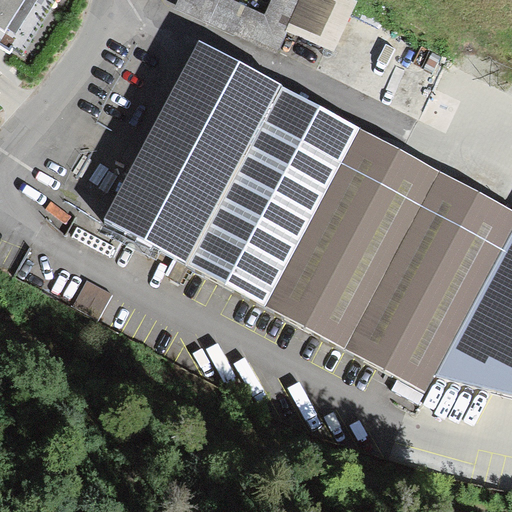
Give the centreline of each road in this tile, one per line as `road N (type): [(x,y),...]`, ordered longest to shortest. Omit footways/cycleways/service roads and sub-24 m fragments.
road 1 (track): [(0,330),(87,373),(323,464),(495,511)]
road 2 (unclassified): [(0,157),(84,61),(106,0)]
